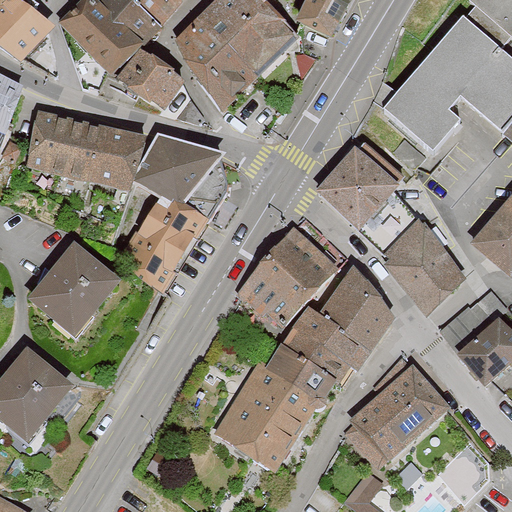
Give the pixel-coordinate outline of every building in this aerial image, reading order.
[(0,0),(0,50),(23,67),(56,32),(18,2),(20,0),(0,0)] [(145,55),(94,0),(90,0),(64,26),(119,83),(145,55)] [(130,0),(94,0),(145,55),(165,31),(130,0)] [(191,0),(130,0),(165,31),(191,0)] [(305,37),(263,0),(225,0),(171,56),(230,116),(305,37)] [(304,23),(331,38),(352,0),(313,0),(316,2),(304,23)] [(511,0),(478,0),(383,119),(438,162),(466,128),(453,119),(464,104),(503,139),(511,129),(511,65),(505,59),(511,50),(511,0)] [(189,89),(145,55),(119,83),(166,119),(189,89)] [(27,94),(0,79),(0,137),(3,139),(27,94)] [(145,140),(40,118),(32,165),(135,187),(145,140)] [(511,129),(503,139),(511,146),(511,201),(470,251),(511,286),(511,129)] [(173,204),(138,260),(130,270),(168,296),(241,176),(216,158),(161,141),(135,187),(173,204)] [(406,187),(359,146),(316,195),(362,236),(406,187)] [(467,280),(422,226),(381,261),(426,314),(467,280)] [(301,232),(239,299),(283,350),(323,306),(345,280),(301,232)] [(122,288),(75,247),(27,302),(72,342),(122,288)] [(394,319),(357,279),(323,306),(368,352),(394,319)] [(283,350),(348,394),(368,352),(323,306),(283,350)] [(511,362),(511,348),(491,324),(456,354),(484,387),(511,362)] [(258,365),(209,437),(285,488),(348,394),(283,350),(269,372),(258,365)] [(75,394),(31,356),(0,393),(0,426),(28,450),(75,394)] [(459,415),(417,368),(355,423),(397,470),(459,415)] [(357,511),(383,511),(372,504),(386,484),(368,471),(345,503),(357,511)] [(18,511),(0,501),(0,511),(18,511)]
